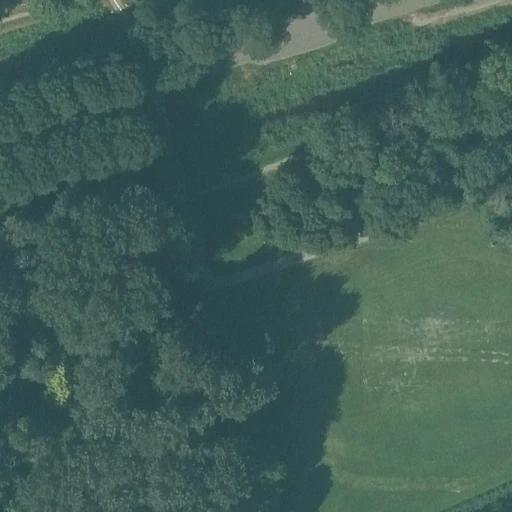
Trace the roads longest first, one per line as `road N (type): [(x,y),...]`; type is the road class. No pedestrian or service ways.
road 1 (unknown): [(0,309),(32,269),(71,241),(441,115),(511,79)]
road 2 (unclassified): [(0,133),(428,0)]
